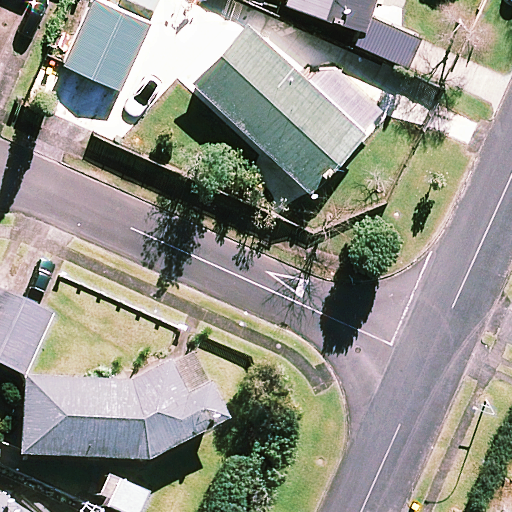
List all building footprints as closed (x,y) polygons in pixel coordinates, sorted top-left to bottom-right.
[(148,21),(104,0),(89,0),(60,61),(115,87),(148,21)] [(131,0),(152,9),(155,0),(131,0)] [(417,30),(365,13),(368,0),(278,0),(357,26),(350,48),(405,66),(417,30)] [(358,131),(242,22),(188,79),(305,188),(358,131)] [(44,317),(0,297),(0,367),(18,376),(44,317)] [(177,394),(161,361),(153,365),(114,384),(17,378),(12,453),(138,459),(217,420),(198,383),(177,394)] [(131,511),(140,493),(109,479),(97,506),(111,511),(131,511)]
